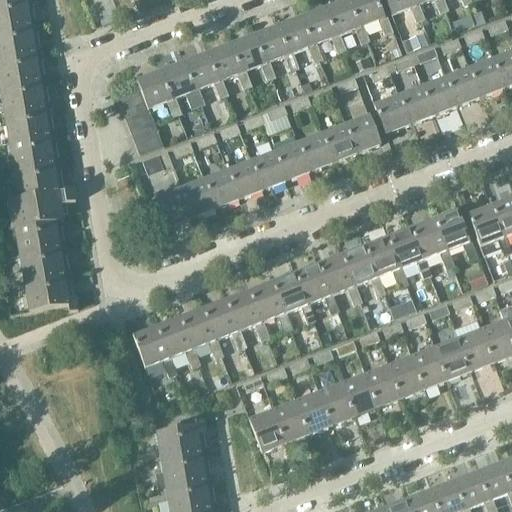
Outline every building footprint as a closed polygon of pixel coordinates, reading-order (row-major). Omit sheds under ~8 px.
[(0,0),(0,74),(0,75),(0,92),(3,92),(5,103),(2,104),(5,120),(8,120),(9,131),(6,131),(9,148),(12,147),(14,158),(11,159),(14,175),(17,175),(19,186),(16,186),(18,202),(7,204),(12,232),(18,231),(20,242),(17,243),(20,260),(23,259),(24,270),(21,270),(24,287),(27,287),(29,298),(26,298),(29,315),(68,308),(69,315),(78,313),(76,301),(68,302),(65,287),(73,286),(71,273),(63,274),(62,263),(69,262),(67,245),(59,247),(56,232),(64,230),(62,218),(54,219),(53,210),(75,206),(73,192),(58,195),(55,175),(63,174),(61,161),(53,163),(50,147),(58,146),(56,134),(48,135),(46,120),(54,118),(52,106),(44,107),(41,92),(49,91),(47,78),(39,80),(37,65),(45,63),(42,51),(35,52),(32,37),(40,36),(38,23),(30,24),(27,9),(35,8),(33,0),(0,0)] [(375,0),(353,0),(349,2),(360,31),(364,29),(378,23),(384,39),(393,36),(387,19),(383,21),(375,0)] [(415,9),(411,0),(383,0),(391,19),(410,11),(416,26),(425,23),(419,8),(415,9)] [(438,0),(411,0),(415,9),(419,8),(434,2),(440,17),(448,14),(442,0),(439,0),(438,0)] [(438,0),(439,0),(460,0),(463,8),(472,5),(469,0),(438,0)] [(349,2),(325,11),(336,40),(340,38),(355,33),(361,48),(370,45),(364,29),(360,31),(349,2)] [(325,11),(302,20),(313,49),(317,47),(331,42),(337,57),(346,54),(340,38),(336,40),(325,11)] [(302,20),(278,29),(289,58),(293,57),(308,51),(314,66),(322,63),(317,47),(313,49),(302,20)] [(487,31),(490,40),(508,33),(504,24),(487,31)] [(278,29),(255,38),(266,67),(269,66),(284,60),(290,75),(299,72),(293,57),(289,58),(278,29)] [(463,40),(467,49),(484,42),(481,33),(463,40)] [(409,42),(413,54),(426,49),(422,37),(409,42)] [(255,38),(231,47),(242,76),(246,75),(261,69),(267,84),(275,81),(269,66),(266,67),(255,38)] [(440,49),(443,58),(461,51),(457,42),(440,49)] [(231,47),(208,56),(219,85),(223,84),(237,78),(243,94),(252,90),(246,75),(242,76),(231,47)] [(416,58),(420,67),(437,60),(434,52),(416,58)] [(511,55),(492,63),(503,92),(511,88),(511,55)] [(195,94),(199,93),(214,87),(220,103),(229,99),(223,84),(219,85),(208,56),(184,66),(195,94)] [(393,67),(396,76),(413,69),(410,61),(393,67)] [(492,63),(468,72),(479,101),(503,92),(492,63)] [(195,94),(184,66),(161,75),(172,104),(176,102),(190,96),(196,112),(205,108),(199,93),(195,94)] [(369,77),(373,85),(390,78),(387,70),(369,77)] [(468,72),(445,81),(456,111),(479,101),(468,72)] [(172,104),(161,75),(137,84),(141,94),(145,105),(148,113),(167,105),(173,121),(182,117),(176,102),(172,104)] [(421,90),(432,120),(456,111),(445,81),(421,90)] [(337,89),(340,98),(358,91),(354,82),(337,89)] [(432,120),(421,90),(398,99),(409,129),(432,120)] [(313,98),(317,107),(334,100),(331,92),(313,98)] [(145,105),(141,94),(118,103),(122,114),(145,105)] [(409,129),(398,99),(374,109),(385,138),(409,129)] [(290,107),(293,116),(310,109),(307,101),(290,107)] [(148,113),(145,105),(122,114),(127,125),(150,116),(148,113)] [(266,117),(270,125),(287,118),(284,110),(266,117)] [(154,127),(150,116),(127,125),(131,136),(154,127)] [(243,126),(246,134),(263,128),(260,119),(243,126)] [(345,128),(356,158),(380,149),(369,119),(345,128)] [(158,138),(154,127),(131,136),(135,147),(158,138)] [(219,135),(223,143),(240,137),(237,128),(219,135)] [(345,128),(321,138),(333,167),(356,158),(345,128)] [(196,144),(199,153),(216,146),(213,137),(196,144)] [(163,150),(158,138),(135,147),(140,159),(163,150)] [(298,147),(309,176),(333,167),(321,138),(298,147)] [(173,153),(176,161),(193,155),(189,146),(173,153)] [(309,176),(298,147),(274,156),(285,185),(309,176)] [(158,158),(165,176),(174,172),(167,155),(158,158)] [(251,165),(262,194),(285,185),(274,156),(251,165)] [(164,174),(159,160),(142,166),(148,180),(164,174)] [(227,174),(239,203),(262,194),(251,165),(227,174)] [(227,174),(204,183),(215,212),(239,203),(227,174)] [(204,183),(180,192),(192,222),(215,212),(204,183)] [(192,222),(180,192),(156,202),(168,231),(192,222)] [(511,200),(491,209),(503,241),(506,241),(511,238),(511,200)] [(503,241),(491,209),(467,218),(480,251),(497,244),(503,260),(511,257),(511,256),(506,241),(503,241)] [(446,255),(449,254),(463,248),(470,265),(478,261),(472,245),(469,246),(457,213),(433,222),(446,255)] [(423,264),(425,263),(440,257),(446,274),(455,270),(449,254),(446,255),(433,222),(410,231),(423,264)] [(399,273),(402,272),(417,266),(423,283),(432,279),(425,263),(423,264),(410,231),(387,240),(399,273)] [(376,282),(379,281),(394,275),(400,292),(409,288),(402,272),(399,273),(387,240),(364,249),(376,282)] [(376,282),(364,249),(341,258),(353,291),(356,290),(371,284),(377,301),(386,297),(379,281),(376,282)] [(330,300),(333,299),(348,293),(354,309),(362,306),(356,290),(353,291),(341,258),(317,267),(330,300)] [(307,309),(309,308),(324,302),(331,318),(339,315),(333,299),(330,300),(317,267),(294,276),(307,309)] [(284,318),(287,317),(301,311),(307,328),(316,324),(309,308),(307,309),(294,276),(271,285),(284,318)] [(511,283),(498,289),(501,297),(511,293),(511,283)] [(284,318),(271,285),(248,294),(261,327),(264,326),(278,320),(284,336),(293,333),(287,317),(284,318)] [(475,297),(478,306),(496,300),(492,291),(475,297)] [(238,336),(240,334),(255,329),(261,345),(270,342),(264,326),(261,327),(248,294),(225,303),(238,336)] [(452,306),(455,315),(473,308),(469,300),(452,306)] [(215,345),(217,343),(232,338),(238,354),(247,351),(240,334),(238,336),(225,303),(202,312),(215,345)] [(429,315),(432,324),(449,317),(446,309),(429,315)] [(191,354),(194,352),(209,347),(215,363),(224,360),(217,343),(215,345),(202,312),(179,321),(191,354)] [(406,324),(409,333),(426,326),(423,318),(406,324)] [(191,354),(179,321),(156,330),(168,362),(171,361),(186,356),(192,372),(201,369),(194,352),(191,354)] [(511,345),(504,325),(481,334),(493,366),(511,359),(511,345)] [(383,333),(386,342),(403,335),(400,327),(383,333)] [(168,362),(156,330),(132,339),(145,371),(163,365),(169,381),(177,378),(171,361),(168,362)] [(481,334),(458,343),(470,375),(493,366),(481,334)] [(359,342),(362,351),(380,344),(376,336),(359,342)] [(434,352),(447,384),(470,375),(458,343),(434,352)] [(336,351),(339,360),(356,353),(353,345),(336,351)] [(447,384),(434,352),(411,361),(424,393),(447,384)] [(313,360),(316,369),(333,362),(330,354),(313,360)] [(411,361),(388,370),(401,402),(424,393),(411,361)] [(289,369),(293,378),(310,371),(307,363),(289,369)] [(388,370),(365,379),(378,411),(401,402),(388,370)] [(270,377),(273,386),(287,380),(283,372),(270,377)] [(378,411),(365,379),(342,387),(354,420),(378,411)] [(243,387),(246,396),(264,389),(260,381),(243,387)] [(342,387),(319,396),(331,429),(354,420),(342,387)] [(319,396),(296,405),(308,438),(331,429),(319,396)] [(296,405),(273,414),(285,447),(308,438),(296,405)] [(285,447),(273,414),(249,423),(262,456),(285,447)] [(218,511),(217,507),(209,507),(207,492),(215,491),(213,478),(205,480),(202,465),(210,463),(208,451),(200,452),(198,437),(206,436),(204,423),(183,427),(184,432),(159,436),(161,448),(158,448),(161,465),(164,464),(166,475),(163,476),(166,492),(169,492),(171,503),(168,503),(169,511),(218,511)] [(511,461),(501,466),(511,493),(511,461)] [(511,493),(501,466),(478,475),(489,503),(492,502),(507,496),(511,509),(511,493)] [(478,475),(454,484),(465,511),(469,511),(483,505),(486,511),(496,511),(492,502),(489,503),(478,475)] [(465,511),(454,484),(431,493),(438,511),(469,511),(465,511)] [(438,511),(431,493),(407,502),(411,511),(438,511)] [(384,511),(411,511),(407,502),(384,511)]
